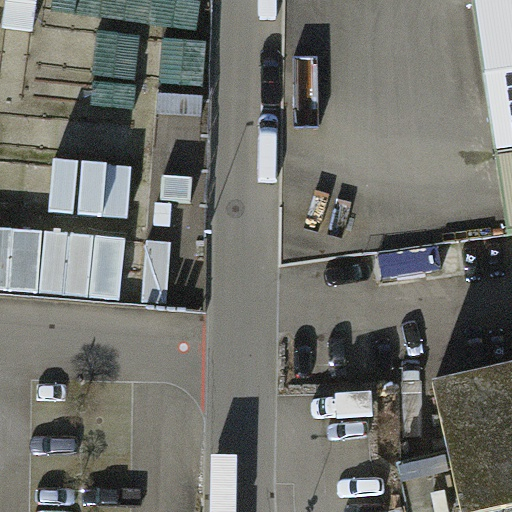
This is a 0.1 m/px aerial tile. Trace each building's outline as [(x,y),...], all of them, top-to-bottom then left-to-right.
[(511,0),(475,0),(509,234),(511,233),(511,0)] [(31,216),(94,216),(94,172),(31,172),(31,216)] [(0,224),(0,293),(77,295),(78,226),(0,224)] [(91,298),(170,308),(179,242),(99,233),(91,298)] [(378,254),(382,285),(487,271),(484,241),(378,254)] [(511,368),(435,386),(450,455),(399,467),(408,511),(491,511),(511,507),(511,368)]
